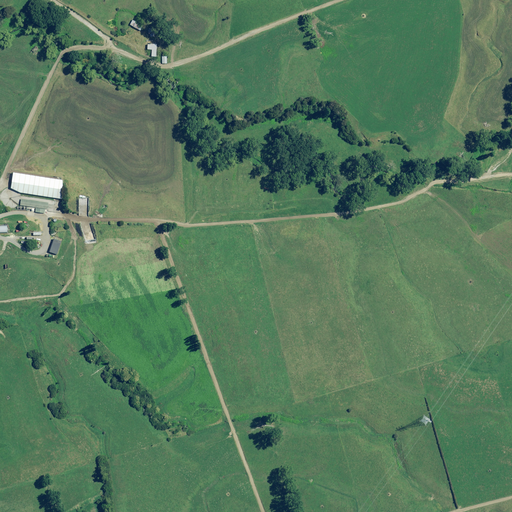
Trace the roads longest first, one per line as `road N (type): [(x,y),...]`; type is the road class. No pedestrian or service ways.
road 1 (track): [(0,214),(32,209),(158,224),(333,214),(511,175)]
road 2 (track): [(334,0),(206,49),(122,42),(62,0)]
